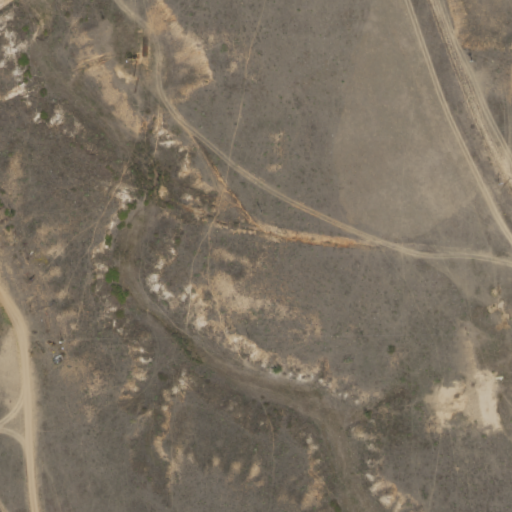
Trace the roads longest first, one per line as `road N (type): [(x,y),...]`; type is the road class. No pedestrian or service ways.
road 1 (residential): [(41,511),(25,484),(30,312),(0,264)]
road 2 (residential): [(511,209),(454,0)]
